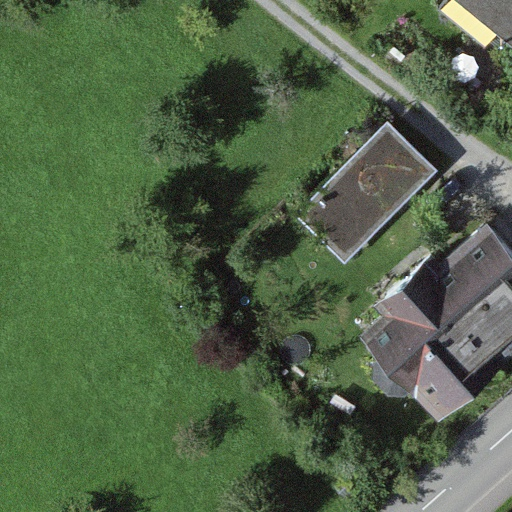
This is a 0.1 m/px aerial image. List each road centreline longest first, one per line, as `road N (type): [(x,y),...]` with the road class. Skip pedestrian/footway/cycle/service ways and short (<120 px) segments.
road 1 (residential): [(511,186),(277,0)]
road 2 (tertiary): [(422,511),(511,431)]
